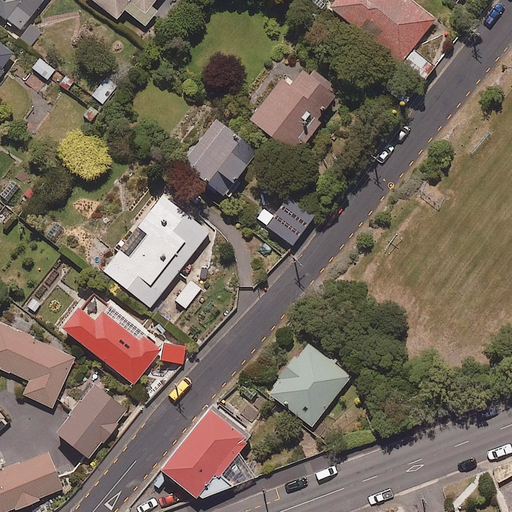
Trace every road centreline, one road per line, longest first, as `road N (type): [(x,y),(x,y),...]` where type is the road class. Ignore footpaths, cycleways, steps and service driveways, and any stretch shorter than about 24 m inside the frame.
road 1 (residential): [(511,15),(279,300),(90,511)]
road 2 (secondary): [(277,511),(511,424)]
